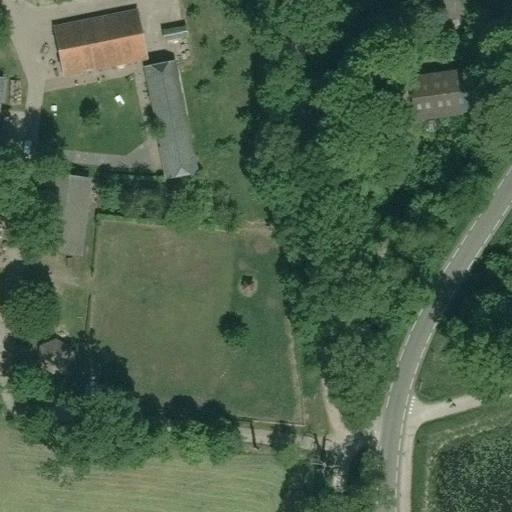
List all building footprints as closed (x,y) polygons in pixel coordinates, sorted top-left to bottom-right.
[(477,15),(475,0),(435,0),(437,19),(477,15)] [(136,9),(54,26),(64,75),(146,58),(136,9)] [(197,172),(174,61),(145,67),(167,178),(197,172)] [(409,77),(415,121),(491,110),(485,66),(409,77)] [(336,154),(337,162),(344,162),(343,154),(336,154)] [(44,349),(44,365),(59,374),(72,367),(73,350),(60,341),(44,349)]
